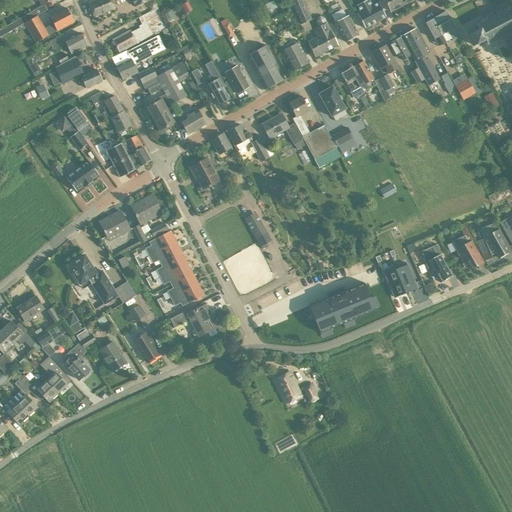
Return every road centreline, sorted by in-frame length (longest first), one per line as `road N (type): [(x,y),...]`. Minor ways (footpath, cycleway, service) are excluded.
road 1 (residential): [(158,159),(443,0)]
road 2 (residential): [(0,466),(40,436),(134,389),(258,347)]
road 3 (residential): [(511,269),(329,346),(258,347)]
road 4 (residential): [(0,289),(103,202),(164,169)]
road 5 (residential): [(258,347),(164,169)]
road 6 (residential): [(158,159),(77,0)]
